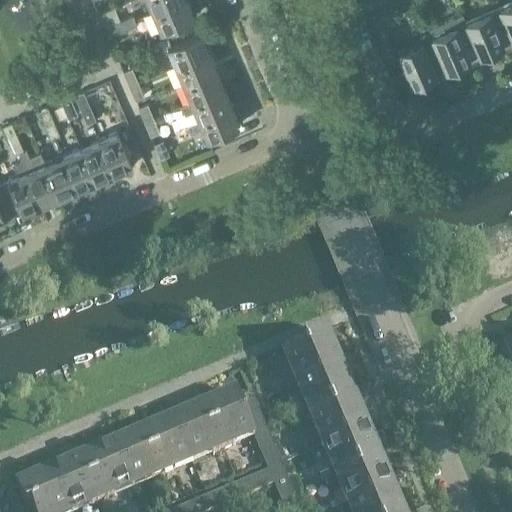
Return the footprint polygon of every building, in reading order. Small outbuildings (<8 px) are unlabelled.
[(146,0),(151,12),(179,0),(146,0)] [(179,0),(151,12),(159,31),(195,15),(188,0),(179,0)] [(413,0),(403,0),(401,1),(404,9),(410,11),(417,8),(413,0)] [(511,0),(498,7),(511,39),(511,0)] [(465,21),(479,54),(511,40),(511,39),(498,7),(465,21)] [(122,31),(136,25),(132,16),(118,22),(122,31)] [(465,21),(431,36),(445,69),(479,54),(465,21)] [(122,31),(118,22),(103,28),(108,37),(122,31)] [(202,32),(166,47),(174,66),(210,50),(202,32)] [(445,69),(431,36),(397,51),(411,84),(445,69)] [(210,50),(174,66),(182,84),(218,68),(210,51),(210,50)] [(128,86),(137,82),(131,68),(122,71),(128,86)] [(218,68),(182,84),(190,102),(225,86),(218,68)] [(128,86),(134,100),(143,97),(137,82),(128,86)] [(190,102),(180,106),(183,114),(193,110),(197,120),(233,104),(225,86),(190,102)] [(88,104),(83,91),(73,95),(79,108),(88,104)] [(67,119),(77,115),(69,97),(60,101),(67,119)] [(67,119),(60,101),(51,104),(59,122),(67,119)] [(88,104),(79,108),(86,124),(95,120),(88,104)] [(143,122),(152,118),(147,104),(138,108),(143,122)] [(197,120),(186,125),(190,134),(201,129),(206,138),(241,123),(233,104),(197,120)] [(43,124),(52,120),(47,107),(37,111),(43,124)] [(163,113),(154,117),(156,124),(166,120),(163,113)] [(159,133),(152,118),(143,122),(150,136),(159,133)] [(43,124),(50,140),(59,136),(52,120),(43,124)] [(7,139),(16,135),(11,123),(2,127),(7,139)] [(130,135),(126,127),(119,131),(122,138),(130,135)] [(116,130),(97,138),(112,174),(130,165),(116,130)] [(7,139),(14,154),(23,150),(16,135),(7,139)] [(97,138),(79,146),(94,181),(112,174),(97,138)] [(168,155),(163,140),(153,144),(159,159),(168,155)] [(79,146),(61,154),(76,189),(94,181),(79,146)] [(26,149),(18,153),(21,161),(40,204),(58,197),(43,161),(39,153),(29,157),(26,149)] [(43,161),(58,197),(76,189),(61,154),(43,161)] [(7,178),(0,181),(0,187),(12,213),(20,209),(22,212),(40,204),(21,161),(13,164),(17,173),(7,177),(7,178)] [(0,221),(3,220),(2,217),(12,213),(0,187),(0,221)] [(306,347),(283,357),(288,368),(293,366),(303,389),(343,372),(331,342),(308,352),(306,347)] [(343,372),(303,389),(309,403),(304,405),(310,421),(356,401),(343,372)] [(203,408),(224,453),(234,449),(232,444),(253,435),(251,433),(248,425),(245,417),(242,409),(235,395),(203,408)] [(328,448),(369,430),(356,401),(310,421),(315,432),(321,430),(328,448)] [(242,409),(245,417),(258,412),(255,404),(242,409)] [(173,420),(192,462),(210,454),(212,458),(224,453),(203,408),(173,420)] [(245,417),(248,425),(261,420),(258,412),(245,417)] [(142,433),(163,479),(174,474),(172,470),(192,462),(173,420),(142,433)] [(248,425),(251,433),(265,427),(261,420),(248,425)] [(251,433),(253,435),(255,441),(268,435),(265,427),(251,433)] [(335,480),(381,460),(369,430),(328,448),(335,464),(330,466),(335,480)] [(112,446),(131,488),(149,480),(151,484),(163,479),(142,433),(112,446)] [(258,448),(271,443),(268,435),(255,441),(258,448)] [(261,456),(274,451),(271,443),(258,448),(261,456)] [(82,459),(102,504),(113,500),(111,496),(131,488),(112,446),(82,459)] [(264,464),(277,459),(274,451),(261,456),(264,464)] [(69,511),(73,511),(89,505),(91,509),(102,504),(82,459),(51,471),(69,511)] [(267,472),(281,466),(277,459),(264,464),(267,472)] [(354,506),(394,489),(381,460),(335,480),(339,489),(345,486),(354,506)] [(268,474),(271,479),(284,474),(281,466),(267,472),(268,474)] [(327,467),(318,471),(322,480),(331,476),(327,467)] [(69,511),(51,471),(16,486),(26,509),(31,507),(33,511),(69,511)] [(261,477),(267,491),(275,488),(274,487),(271,479),(268,474),(261,477)] [(271,479),(274,487),(287,482),(284,474),(271,479)] [(253,480),(259,495),(267,491),(261,477),(253,480)] [(245,483),(251,498),(259,495),(253,480),(245,483)] [(274,487),(275,488),(277,495),(290,490),(287,482),(274,487)] [(237,487),(243,501),(251,498),(245,483),(237,487)] [(229,490),(235,505),(243,501),(237,487),(229,490)] [(403,511),(394,489),(354,506),(356,511),(403,511)] [(221,493),(228,508),(235,505),(229,490),(221,493)] [(281,503),(293,497),(290,490),(277,495),(281,503)] [(214,496),(220,511),(228,508),(221,493),(214,496)] [(210,511),(217,511),(220,511),(214,496),(206,500),(210,511)] [(296,505),(293,497),(281,503),(284,510),(296,505)] [(210,511),(206,500),(198,503),(201,511),(210,511)] [(190,506),(192,511),(201,511),(198,503),(190,506)]
